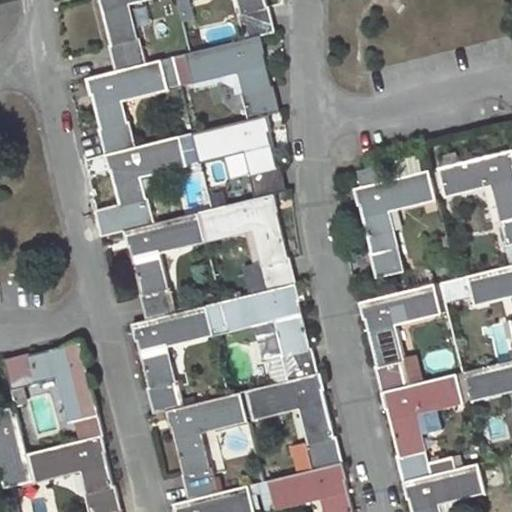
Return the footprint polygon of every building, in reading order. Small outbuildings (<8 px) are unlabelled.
[(102,0),(113,44),(111,44),(118,71),(147,63),(141,37),(138,38),(130,1),(136,0),(102,0)] [(241,0),(245,12),(241,13),(247,38),(263,34),(278,30),(272,5),(270,6),(268,0),(241,0)] [(247,38),(188,53),(197,88),(224,81),(236,86),(238,95),(245,93),(251,119),(270,114),(283,111),(276,86),(274,86),(263,45),(266,44),(263,34),(247,38)] [(118,71),(90,77),(92,88),(95,87),(104,128),(102,129),(108,154),(138,146),(132,121),(129,122),(122,98),(170,87),(164,59),(147,63),(118,71)] [(251,119),(196,132),(203,160),(250,149),(256,172),(252,173),(258,198),(277,193),(289,190),(283,165),(281,166),(270,125),(272,125),(270,114),(251,119)] [(121,204),(127,230),(157,223),(151,198),(148,197),(141,173),(189,163),(182,136),(138,146),(108,154),(110,165),(113,163),(123,204),(121,204)] [(444,165),(440,166),(445,190),(459,187),(460,190),(496,182),(504,218),(503,218),(509,244),(511,243),(511,149),(459,162),(444,165)] [(442,155),(444,165),(459,162),(458,152),(442,155)] [(385,166),(360,172),(363,186),(389,180),(385,166)] [(437,192),(431,169),(389,180),(363,186),(357,188),(359,196),(361,196),(374,250),(371,251),(378,277),(406,270),(401,244),(398,245),(390,207),(424,200),(423,195),(437,192)] [(266,263),(263,264),(269,290),(300,282),(293,256),(290,257),(277,202),(279,202),(277,193),(258,198),(201,212),(208,236),(222,232),(223,235),(257,227),(266,263)] [(157,223),(127,230),(129,240),(132,239),(144,293),(143,294),(150,319),(179,312),(173,287),(169,287),(160,251),(195,243),(194,239),(208,236),(201,212),(157,223)] [(511,264),(468,275),(473,296),(474,300),(489,297),(489,299),(511,294),(511,264)] [(473,296),(468,275),(442,281),(447,302),(473,296)] [(302,290),(300,282),(269,290),(224,301),(231,324),(244,321),(245,325),(280,316),(289,352),(285,353),(292,380),(322,372),(316,346),(314,347),(300,291),(302,290)] [(437,284),(362,303),(364,311),(367,310),(379,366),(377,367),(384,391),(412,384),(405,359),(403,360),(395,323),(431,315),(430,310),(443,307),(437,284)] [(150,319),(134,323),(136,333),(139,332),(153,387),(150,388),(156,412),(168,410),(187,405),(181,379),(178,380),(167,344),(203,336),(202,331),(215,329),(209,305),(179,312),(150,319)] [(79,419),(101,414),(83,340),(72,342),(72,343),(32,353),(32,352),(6,358),(14,389),(38,383),(37,379),(61,373),(73,420),(79,419)] [(511,359),(466,371),(472,395),(485,391),(486,395),(511,388),(511,359)] [(322,372),(292,380),(249,391),(254,414),(268,411),(269,414),(304,405),(313,442),(309,443),(315,469),(345,462),(339,435),(337,435),(324,381),(326,380),(324,372),(322,372)] [(459,373),(412,384),(384,391),(386,401),(388,401),(401,455),(399,455),(405,480),(433,473),(431,462),(427,448),(425,449),(416,412),(451,404),(450,400),(464,396),(459,373)] [(187,405),(168,410),(170,418),(173,418),(186,473),(184,473),(190,499),(220,492),(213,465),(210,466),(201,430),(237,421),(235,418),(249,415),(243,391),(187,405)] [(18,405),(8,408),(9,410),(0,412),(0,452),(9,487),(35,480),(29,452),(18,405)] [(79,419),(84,439),(104,434),(106,434),(101,414),(79,419)] [(84,439),(29,452),(35,480),(84,468),(90,491),(86,492),(90,511),(110,511),(122,509),(117,485),(114,486),(104,444),(107,443),(104,434),(84,439)] [(455,455),(431,462),(433,473),(458,468),(455,455)] [(315,469),(250,485),(252,494),(263,492),(267,509),(325,495),(329,511),(358,511),(355,511),(346,471),(348,470),(345,462),(315,469)] [(480,462),(458,468),(433,473),(405,480),(407,489),(411,490),(415,511),(459,511),(476,509),(473,493),(487,490),(480,462)] [(190,499),(176,502),(179,511),(181,511),(180,511),(254,511),(257,511),(252,494),(250,485),(220,492),(190,499)]
